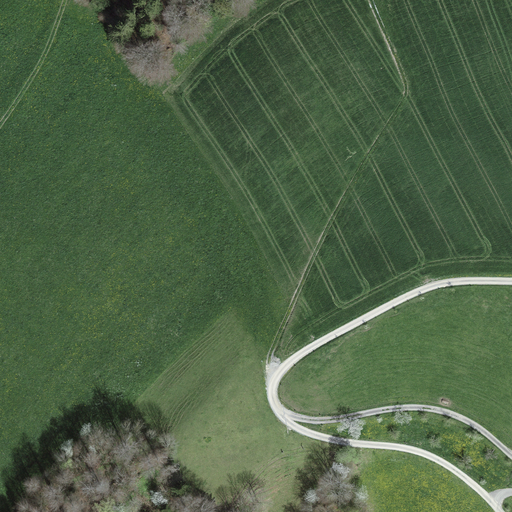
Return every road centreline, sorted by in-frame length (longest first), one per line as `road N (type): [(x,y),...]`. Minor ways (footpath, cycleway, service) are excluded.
road 1 (track): [(277,408),(314,420),(398,408),(442,411),(511,455)]
road 2 (track): [(0,127),(61,16)]
